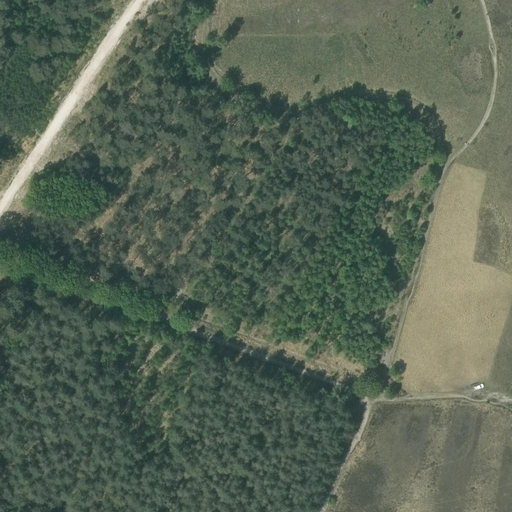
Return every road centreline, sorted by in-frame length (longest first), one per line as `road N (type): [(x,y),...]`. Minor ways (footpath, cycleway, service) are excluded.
road 1 (track): [(0,260),(372,396)]
road 2 (track): [(446,168),(438,121),(403,94),(347,95),(292,113),(223,91),(205,69),(202,0)]
road 3 (track): [(138,0),(0,198)]
road 4 (track): [(372,396),(446,168)]
road 5 (track): [(446,168),(480,128),(492,97),(494,47),(482,0)]
road 6 (track): [(372,396),(320,511)]
